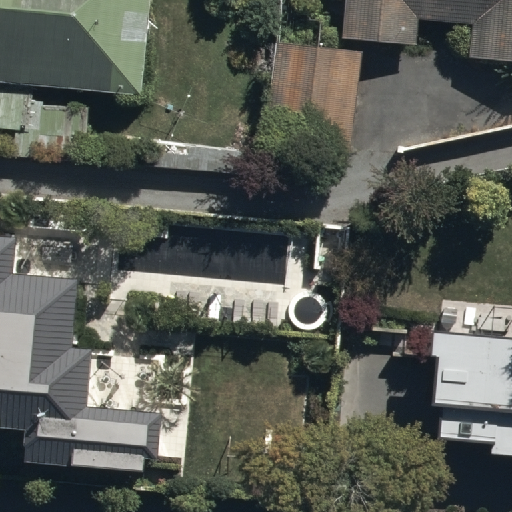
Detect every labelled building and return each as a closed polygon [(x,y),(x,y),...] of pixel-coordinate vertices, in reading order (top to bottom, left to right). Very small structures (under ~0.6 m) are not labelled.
[(0,0),(0,156),(87,163),(94,91),(142,95),(151,0),(0,0)] [(511,0),(345,0),(342,39),(418,45),(420,19),(471,23),(469,56),(511,59),(511,0)] [(276,44),(266,140),(352,149),(362,53),(276,44)] [(20,235),(0,233),(0,423),(32,426),(30,457),(143,467),(145,453),(159,455),(162,413),(89,407),(94,347),(75,346),(81,277),(17,272),(20,235)] [(434,323),(429,396),(441,397),(437,429),(497,435),(496,447),(511,448),(511,306),(442,301),(441,324),(434,323)]
